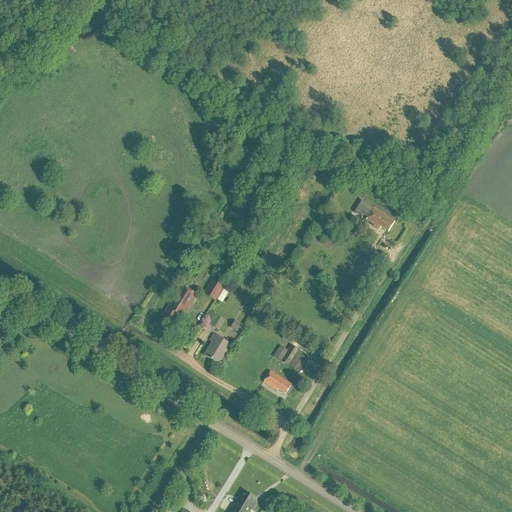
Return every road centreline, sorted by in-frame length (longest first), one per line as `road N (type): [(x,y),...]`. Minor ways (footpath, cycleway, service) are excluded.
road 1 (unclassified): [(0,291),(353,511)]
road 2 (track): [(288,425),(400,241)]
road 3 (track): [(268,459),(288,425),(156,345)]
